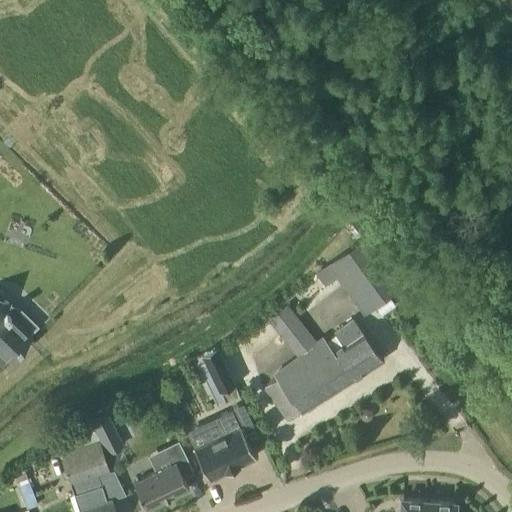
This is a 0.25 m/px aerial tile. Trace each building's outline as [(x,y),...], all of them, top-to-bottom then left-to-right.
[(324,286),(338,276),(364,312),(401,286),(366,236),(315,272),(324,286)] [(0,347),(9,356),(18,347),(19,348),(22,345),(20,344),(29,336),(27,335),(8,316),(11,313),(6,309),(8,303),(9,302),(0,298),(0,347)] [(284,302),(266,317),(295,354),(314,339),(284,302)] [(266,383),(277,402),(288,419),(301,411),(384,358),(354,319),(335,332),(343,343),(334,350),(326,339),(266,383)] [(224,363),(210,370),(220,391),(234,384),(224,363)] [(232,408),(217,415),(225,432),(193,448),(209,478),(225,470),(226,471),(239,465),(239,463),(255,455),(240,425),(232,408)] [(105,410),(89,418),(90,419),(100,440),(107,454),(121,447),(124,446),(105,410)] [(116,511),(112,498),(94,504),(88,488),(87,488),(85,481),(111,472),(100,440),(61,453),(71,485),(74,484),(77,492),(74,493),(79,511),(116,511)] [(176,461),(134,481),(147,508),(189,488),(176,461)] [(27,508),(38,504),(24,467),(12,471),(27,508)] [(454,511),(455,502),(402,498),(400,511),(454,511)]
